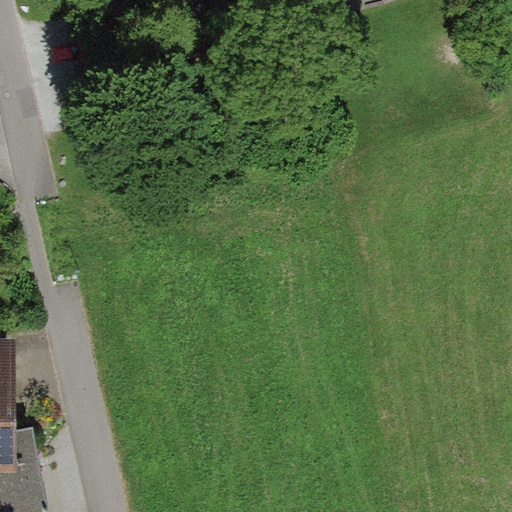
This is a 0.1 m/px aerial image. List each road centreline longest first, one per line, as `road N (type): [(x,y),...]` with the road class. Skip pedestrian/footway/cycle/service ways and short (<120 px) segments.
road 1 (residential): [(55,280),(105,511)]
road 2 (residential): [(0,23),(37,195)]
